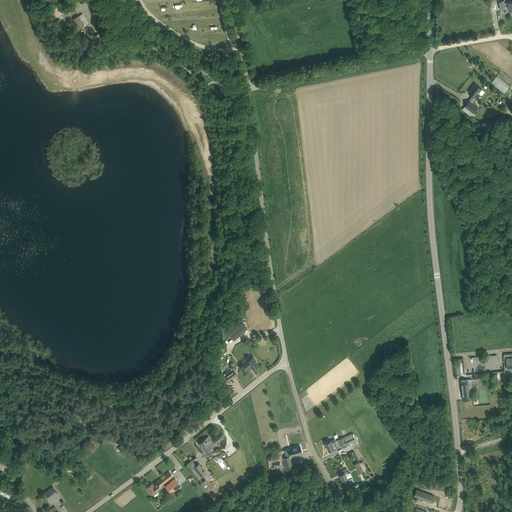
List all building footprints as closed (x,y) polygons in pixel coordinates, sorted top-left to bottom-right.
[(511,14),(511,1),(504,3),(504,0),(499,1),(500,9),(505,8),(505,7),(509,7),(510,11),(511,15),(511,14)] [(73,19),(79,29),(85,26),(78,16),(73,19)] [(492,82),(504,93),(510,86),(498,75),(492,82)] [(475,84),(468,92),(475,98),(475,97),(477,99),(480,95),(478,93),(482,89),(475,84)] [(480,110),(478,108),(473,104),(469,101),(465,106),(474,113),(475,111),(477,113),(480,110)] [(242,322),(229,334),(234,340),(240,335),(239,334),(247,327),(242,322)] [(244,364),(240,367),(245,373),(249,370),(248,370),(252,367),(253,369),(254,368),(254,369),(257,366),(257,365),(258,365),(255,360),(253,356),(247,362),(245,364),(244,364)] [(233,370),(222,377),(225,382),(236,374),(233,370)] [(473,399),(472,392),(471,379),(461,380),(462,390),(463,400),(473,399)] [(223,433),(221,435),(213,441),(215,444),(225,436),(223,433)] [(355,441),(352,433),(338,440),(342,447),(355,441)] [(199,443),(201,445),(203,448),(206,452),(215,445),(212,441),(208,436),(199,443)] [(329,451),(331,450),(334,449),(332,444),(336,442),(335,439),(331,441),(331,440),(325,443),(329,451)] [(300,445),(288,449),(284,450),(285,456),(290,454),(290,456),(302,452),(300,445)] [(10,459),(0,453),(0,462),(7,466),(10,459)] [(292,465),(289,456),(283,458),(286,467),(292,465)] [(354,464),(359,474),(367,470),(363,462),(360,463),(359,462),(354,464)] [(194,467),(202,477),(207,473),(199,463),(194,467)] [(345,480),(345,479),(348,478),(346,474),(348,473),(346,468),(338,472),(342,480),(344,479),(345,480)] [(151,494),(152,494),(154,495),(157,492),(157,491),(157,490),(157,489),(156,489),(173,476),(169,471),(153,484),(152,483),(146,488),(151,494)] [(165,487),(171,494),(181,485),(175,479),(165,487)] [(44,493),(50,500),(58,493),(53,486),(44,493)] [(416,493),(413,499),(430,505),(433,499),(416,493)]
